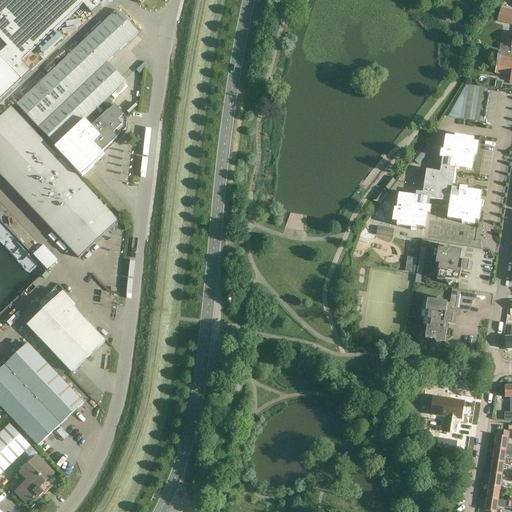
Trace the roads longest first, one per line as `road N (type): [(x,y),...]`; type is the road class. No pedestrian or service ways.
road 1 (unclassified): [(63,511),(109,438),(125,381),(152,105),(172,0)]
road 2 (tertiary): [(163,506),(195,399),(223,143),(249,0)]
road 3 (unknown): [(130,328),(0,200)]
road 4 (residential): [(489,371),(511,220)]
road 5 (residential): [(470,511),(489,371)]
